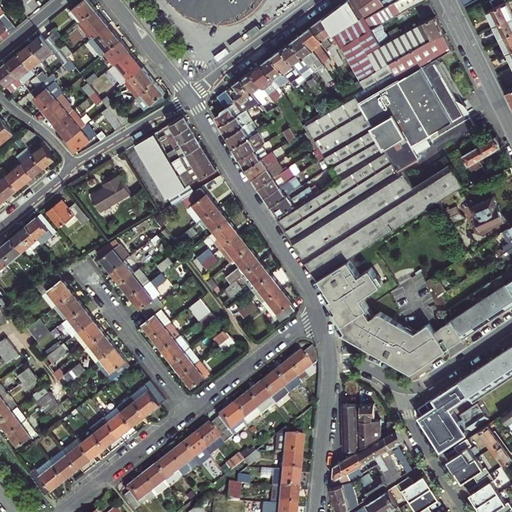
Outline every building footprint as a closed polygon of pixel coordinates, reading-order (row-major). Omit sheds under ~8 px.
[(33,8),(26,0),(21,0),(21,1),(19,2),(29,15),(35,10),(33,8)] [(38,4),(35,0),(26,0),(33,8),(38,4)] [(81,19),(78,21),(80,23),(95,10),(96,9),(92,4),(88,0),(85,0),(71,12),(72,13),(75,11),(81,19)] [(174,0),(181,7),(194,15),(205,18),(222,19),(230,17),(245,9),(254,0),(174,0)] [(346,0),(338,6),(324,16),(334,33),(364,15),(355,0),(346,0)] [(355,0),(364,15),(366,18),(385,8),(382,1),(380,0),(355,0)] [(399,0),(394,3),(400,14),(416,5),(426,0),(399,0)] [(433,7),(429,0),(426,0),(416,5),(422,19),(435,12),(433,7)] [(495,7),(488,11),(490,16),(494,25),(511,15),(511,12),(506,2),(495,7)] [(385,8),(366,18),(373,29),(400,14),(394,3),(385,8)] [(102,18),(95,10),(80,23),(79,23),(91,38),(107,25),(102,18)] [(81,19),(75,11),(72,13),(78,21),(81,19)] [(4,16),(3,16),(0,18),(0,39),(1,40),(14,30),(11,26),(12,25),(5,15),(4,16)] [(369,53),(382,45),(373,29),(366,18),(364,15),(334,33),(338,39),(358,72),(362,80),(363,79),(379,70),(369,53)] [(442,25),(437,15),(424,22),(382,45),(369,53),(379,70),(430,40),(445,32),(442,25)] [(511,33),(511,15),(494,25),(498,31),(501,39),(511,33)] [(333,43),(338,39),(334,33),(324,16),(319,21),(312,26),(323,41),(330,51),(338,63),(342,61),(338,54),(333,43)] [(107,25),(91,38),(100,49),(102,47),(107,52),(120,41),(114,34),(107,25)] [(319,44),(323,41),(312,26),(307,30),(302,33),(323,62),(329,71),(332,69),(329,63),(330,62),(330,59),(319,44)] [(62,36),(55,28),(49,33),(51,35),(56,41),(62,36)] [(468,117),(465,113),(452,90),(455,88),(453,85),(451,82),(448,84),(434,59),(453,48),(445,32),(430,40),(379,70),(363,79),(367,86),(356,92),(389,147),(399,140),(402,144),(413,137),(416,143),(419,147),(468,117)] [(323,62),(302,33),(296,37),(292,41),(309,64),(311,66),(315,72),(318,70),(329,84),(334,80),(329,71),(323,62)] [(511,33),(501,39),(505,45),(508,52),(511,49),(511,33)] [(46,40),(42,35),(38,38),(31,44),(45,61),(55,53),(56,55),(64,66),(72,60),(68,56),(62,49),(56,41),(51,35),(46,40)] [(126,46),(121,40),(120,41),(107,52),(106,53),(111,59),(106,63),(111,69),(130,53),(131,52),(126,46)] [(309,64),(292,41),(288,44),(282,48),(300,73),(308,68),(307,66),(309,64)] [(25,49),(19,54),(33,71),(45,61),(31,44),(25,49)] [(72,53),(66,46),(62,49),(68,56),(72,53)] [(301,74),(300,73),(282,48),(277,52),(272,56),(290,80),(298,92),(302,88),(295,78),(301,74)] [(82,73),(86,69),(72,53),(68,56),(72,60),(77,67),(82,73)] [(137,61),(130,53),(111,69),(123,84),(125,83),(142,68),(137,61)] [(23,83),(35,74),(33,71),(19,54),(13,59),(7,63),(23,83)] [(290,80),(272,56),(267,59),(262,63),(279,86),(285,94),(289,91),(285,84),(283,82),(286,79),(287,82),(290,80)] [(77,67),(72,60),(64,66),(70,73),(77,67)] [(0,75),(12,92),(23,83),(7,63),(3,66),(0,68),(0,75)] [(257,67),(252,71),(268,93),(274,103),(277,101),(276,99),(279,97),(274,89),(279,86),(262,63),(257,67)] [(137,98),(155,83),(148,75),(142,68),(125,83),(137,98)] [(271,108),(263,96),(268,93),(252,71),(248,74),(241,78),(252,92),(258,101),(263,108),(266,111),(271,108)] [(48,79),(43,72),(37,76),(42,83),(48,79)] [(354,75),(358,82),(352,86),(355,92),(356,92),(366,86),(362,80),(358,72),(354,75)] [(58,80),(53,74),(48,79),(42,83),(38,86),(34,89),(39,95),(35,98),(38,103),(43,109),(44,108),(63,93),(65,92),(57,81),(58,80)] [(99,79),(96,74),(88,80),(92,85),(99,79)] [(33,80),(38,86),(42,83),(37,76),(33,80)] [(252,92),(241,78),(236,82),(234,84),(236,88),(232,90),(241,103),(247,98),(246,96),(252,92)] [(97,92),(90,83),(85,88),(92,97),(92,96),(97,92)] [(155,83),(137,98),(136,99),(145,111),(151,106),(154,109),(166,101),(162,96),(165,94),(160,88),(156,83),(155,83)] [(351,95),(346,88),(341,91),(345,98),(351,95)] [(221,110),(220,113),(215,116),(217,119),(220,124),(241,111),(237,106),(225,90),(217,96),(225,107),(221,110)] [(100,105),(105,101),(104,100),(97,92),(92,96),(100,105)] [(241,111),(246,108),(256,102),(258,101),(252,92),(246,96),(247,98),(241,103),(237,106),(241,111)] [(340,177),(318,191),(317,190),(278,216),(318,277),(464,184),(462,179),(453,165),(418,188),(409,173),(405,168),(403,169),(389,147),(356,92),(315,116),(320,123),(312,128),(340,177)] [(73,105),(63,93),(44,108),(50,115),(57,124),(75,110),(72,106),(73,105)] [(116,115),(120,112),(107,97),(104,100),(105,101),(110,108),(116,115)] [(116,115),(110,108),(104,113),(117,129),(123,124),(116,115)] [(250,115),(246,108),(241,111),(220,124),(223,129),(227,135),(251,120),(254,119),(259,116),(256,111),(250,115)] [(75,110),(57,124),(63,132),(69,139),(87,125),(75,110)] [(122,110),(120,112),(116,115),(123,124),(124,125),(130,120),(122,110)] [(189,120),(185,114),(163,128),(168,137),(169,137),(191,124),(189,120)] [(315,116),(308,121),(312,128),(320,123),(315,116)] [(5,123),(0,117),(0,143),(13,133),(5,123)] [(259,126),(256,128),(251,120),(227,135),(230,141),(233,146),(261,130),(259,126)] [(97,136),(88,124),(87,125),(69,139),(68,140),(73,146),(77,151),(97,136)] [(195,130),(191,124),(169,137),(175,147),(197,134),(195,130)] [(304,125),(293,131),(297,137),(306,132),(308,130),(304,125)] [(284,130),(290,141),(297,137),(293,131),(290,127),(284,130)] [(20,136),(23,140),(25,142),(36,133),(29,128),(20,136)] [(306,132),(310,139),(315,136),(311,129),(308,130),(306,132)] [(261,144),(267,140),(261,130),(233,146),(236,151),(239,157),(261,144)] [(187,186),(172,161),(167,151),(155,132),(146,138),(136,144),(167,197),(187,186)] [(197,134),(175,147),(180,156),(202,143),(200,139),(197,134)] [(468,165),(477,180),(495,170),(491,163),(485,166),(480,158),(502,145),(500,140),(497,134),(463,153),(468,165)] [(23,140),(20,136),(13,141),(16,145),(23,140)] [(320,145),(315,136),(310,139),(316,148),(320,145)] [(416,143),(413,137),(402,144),(399,140),(389,147),(403,169),(405,168),(424,156),(421,150),(419,147),(416,143)] [(55,159),(41,141),(31,150),(45,167),(50,164),(55,159)] [(210,156),(202,143),(180,156),(172,161),(187,186),(217,168),(210,156)] [(268,155),(261,144),(239,157),(243,162),(246,168),(268,155)] [(34,175),(34,176),(40,172),(45,167),(31,150),(28,147),(18,155),(23,162),(34,175)] [(272,152),(268,155),(246,168),(249,173),(253,178),(278,161),(272,152)] [(284,170),(278,161),(253,178),(255,182),(259,187),(284,170)] [(34,175),(23,162),(7,175),(18,188),(26,181),(34,175)] [(284,170),(259,187),(262,193),(265,196),(296,175),(290,166),(284,170)] [(100,210),(130,192),(119,174),(111,179),(104,183),(106,187),(92,195),(100,210)] [(11,193),(18,188),(7,175),(0,180),(0,196),(3,200),(11,193)] [(303,185),(296,175),(265,196),(268,201),(271,206),(289,194),(303,185)] [(289,194),(271,206),(275,211),(278,216),(317,190),(314,185),(311,187),(310,185),(293,196),(293,199),(289,194)] [(206,195),(200,187),(181,198),(188,208),(187,209),(197,223),(199,222),(219,207),(213,199),(208,193),(206,195)] [(484,201),(482,202),(481,204),(474,207),(479,219),(479,220),(481,225),(482,225),(484,228),(505,218),(500,206),(496,197),(488,200),(486,200),(484,201)] [(82,222),(88,217),(76,201),(70,207),(63,198),(55,203),(47,210),(60,225),(66,221),(75,213),(78,216),(82,222)] [(204,229),(210,225),(215,231),(229,220),(223,212),(219,207),(199,222),(204,229)] [(461,214),(457,207),(446,212),(453,226),(467,219),(461,214)] [(41,242),(56,230),(42,212),(38,215),(38,214),(33,218),(27,223),(41,241),(41,242)] [(78,216),(75,213),(66,221),(69,224),(78,216)] [(236,228),(229,220),(215,231),(220,238),(215,242),(220,249),(240,234),(236,228)] [(36,245),(41,241),(27,223),(18,231),(11,236),(23,250),(29,245),(33,242),(36,245)] [(197,233),(193,227),(181,236),(186,242),(197,233)] [(215,242),(220,238),(215,231),(210,235),(215,242)] [(236,259),(251,247),(246,241),(240,234),(220,249),(231,263),(236,259)] [(23,250),(11,236),(3,243),(0,245),(0,252),(8,263),(23,250)] [(131,255),(116,236),(115,237),(130,256),(131,255)] [(115,237),(96,251),(105,263),(111,270),(130,256),(115,237)] [(231,284),(235,281),(241,276),(242,276),(246,272),(261,261),(256,254),(251,247),(236,259),(240,265),(225,277),(231,284)] [(197,257),(202,263),(214,254),(209,248),(197,257)] [(218,260),(214,254),(202,263),(206,269),(218,260)] [(139,268),(130,256),(111,270),(118,279),(121,283),(139,268)] [(169,257),(157,266),(161,272),(173,263),(169,257)] [(456,343),(464,338),(452,320),(447,323),(435,331),(430,322),(415,332),(378,314),(369,319),(364,311),(367,309),(361,299),(382,286),(372,269),(360,276),(349,259),(319,279),(326,293),(331,303),(337,324),(338,328),(342,332),(341,333),(379,354),(412,372),(444,351),(456,343)] [(266,267),(261,261),(246,272),(242,276),(241,276),(252,290),(272,274),(266,267)] [(182,264),(176,269),(182,277),(188,272),(182,264)] [(46,276),(54,271),(51,265),(43,271),(46,276)] [(149,281),(139,268),(121,283),(127,291),(131,295),(149,281)] [(58,271),(37,284),(39,286),(44,292),(49,289),(60,302),(74,292),(68,285),(58,271)] [(149,281),(131,295),(138,305),(145,313),(160,301),(156,296),(160,293),(155,287),(167,278),(161,272),(151,279),(149,281)] [(267,299),(282,288),(278,283),(272,274),(252,290),(262,303),(267,299)] [(211,278),(207,281),(213,289),(217,286),(211,278)] [(30,279),(25,283),(29,288),(32,287),(35,285),(30,279)] [(511,279),(452,320),(464,338),(485,324),(495,317),(508,308),(511,305),(511,279)] [(241,289),(235,281),(231,284),(224,290),(230,298),(241,289)] [(217,286),(213,289),(217,295),(222,292),(217,286)] [(288,295),(282,288),(267,299),(278,313),(275,315),(280,321),(295,309),(290,303),(293,301),(288,295)] [(8,295),(12,299),(16,296),(12,291),(8,295)] [(60,302),(70,316),(84,305),(79,299),(74,292),(60,302)] [(7,294),(0,299),(0,301),(3,305),(3,304),(12,299),(8,295),(7,294)] [(211,311),(201,299),(189,308),(199,320),(211,311)] [(262,303),(273,317),(275,315),(278,313),(267,299),(262,303)] [(153,336),(171,321),(172,321),(161,307),(164,305),(160,301),(145,313),(149,319),(143,323),(148,330),(153,336)] [(251,301),(238,311),(244,318),(256,308),(251,301)] [(65,320),(70,316),(60,302),(55,306),(65,320)] [(0,313),(4,320),(11,316),(3,304),(3,305),(0,306),(0,313)] [(91,313),(84,305),(70,316),(81,329),(95,319),(91,313)] [(216,318),(211,311),(199,320),(204,328),(216,318)] [(81,329),(70,316),(65,320),(76,333),(81,329)] [(28,327),(39,340),(51,331),(41,317),(28,327)] [(81,329),(92,343),(105,332),(101,327),(95,319),(81,329)] [(171,321),(153,336),(158,342),(163,348),(181,334),(171,321)] [(92,343),(81,329),(76,333),(87,347),(92,343)] [(225,330),(214,338),(219,345),(230,336),(225,330)] [(87,347),(97,361),(116,346),(112,340),(105,332),(92,343),(87,347)] [(181,334),(163,348),(168,355),(172,361),(191,347),(181,334)] [(15,347),(7,336),(0,340),(0,353),(3,357),(15,347)] [(223,351),(235,342),(230,336),(219,345),(223,351)] [(59,340),(47,349),(50,353),(62,344),(59,340)] [(71,349),(65,342),(62,344),(50,353),(49,354),(55,361),(71,349)] [(468,375),(460,380),(470,394),(470,395),(474,401),(511,376),(511,345),(511,346),(503,352),(480,367),(468,375)] [(124,357),(116,346),(97,361),(112,380),(129,366),(126,361),(127,360),(124,357)] [(317,361),(312,350),(310,346),(299,354),(298,352),(293,356),(284,363),(300,383),(301,384),(308,379),(303,372),(317,361)] [(7,362),(20,353),(15,347),(3,357),(7,362)] [(182,373),(200,359),(191,347),(172,361),(178,368),(182,373)] [(211,372),(200,359),(182,373),(187,379),(193,387),(211,372)] [(78,363),(65,374),(70,381),(84,371),(78,363)] [(287,394),(300,383),(284,363),(278,368),(271,373),(287,394)] [(29,366),(17,375),(22,382),(35,373),(29,366)] [(44,385),(35,373),(22,382),(32,394),(44,385)] [(287,394),(271,373),(264,378),(257,384),(273,404),(274,405),(287,394)] [(155,383),(151,378),(145,383),(149,388),(155,383)] [(429,401),(418,408),(422,413),(420,416),(432,435),(442,450),(489,419),(478,402),(461,414),(464,418),(461,420),(451,407),(470,395),(470,394),(460,380),(453,385),(429,401)] [(0,398),(8,392),(0,381),(0,398)] [(131,394),(132,395),(135,399),(149,388),(145,383),(131,394)] [(155,383),(149,388),(161,403),(167,398),(155,383)] [(259,414),(273,404),(257,384),(250,390),(244,395),(259,414)] [(54,398),(44,385),(32,394),(42,407),(54,398)] [(149,388),(135,399),(147,414),(154,408),(161,403),(149,388)] [(0,418),(19,404),(9,392),(8,392),(0,398),(0,418)] [(118,406),(133,425),(141,419),(147,414),(135,399),(132,395),(118,406)] [(259,414),(244,395),(238,400),(230,405),(246,425),(259,414)] [(58,403),(54,398),(42,407),(46,413),(58,403)] [(375,419),(375,403),(370,403),(366,403),(351,403),(343,403),(344,450),(357,449),(381,435),(381,422),(381,418),(375,419)] [(26,419),(29,417),(19,404),(0,418),(0,419),(4,425),(9,432),(26,419)] [(118,406),(118,405),(105,416),(120,435),(127,430),(133,425),(118,406)] [(227,440),(246,425),(230,405),(222,412),(216,417),(217,418),(212,421),(227,440)] [(511,407),(502,414),(509,425),(510,430),(511,433),(511,407)] [(113,441),(120,435),(105,416),(91,426),(94,431),(106,446),(113,441)] [(275,426),(267,416),(263,419),(271,429),(275,426)] [(271,429),(263,419),(262,417),(257,421),(267,434),(271,430),(271,429)] [(36,432),(26,419),(9,432),(14,438),(19,445),(36,432)] [(200,429),(193,435),(204,450),(218,439),(222,444),(227,440),(212,421),(208,425),(207,424),(200,429)] [(494,450),(503,443),(489,423),(480,430),(494,450)] [(277,434),(275,452),(284,453),(301,454),(301,445),(302,437),(301,437),(301,430),(284,428),(277,434)] [(397,430),(386,436),(393,448),(395,452),(408,472),(413,469),(400,447),(399,448),(397,445),(404,441),(397,430)] [(106,446),(94,431),(81,441),(93,457),(99,451),(106,446)] [(186,441),(179,446),(196,467),(198,470),(212,459),(209,455),(204,450),(193,435),(186,441)] [(393,448),(386,436),(374,443),(397,480),(402,476),(389,455),(387,451),(393,448)] [(86,462),(93,457),(81,441),(77,437),(64,448),(79,467),(86,462)] [(471,442),(468,438),(455,446),(458,451),(446,458),(447,459),(453,469),(475,455),(468,444),(471,442)] [(222,444),(218,439),(204,450),(209,455),(222,444)] [(374,443),(358,452),(365,463),(376,457),(392,483),(397,480),(374,443)] [(505,466),(511,460),(511,455),(503,443),(494,450),(505,466)] [(196,467),(179,446),(172,452),(166,457),(177,471),(181,476),(183,478),(196,467)] [(73,473),(79,467),(64,448),(51,458),(66,478),(73,473)] [(256,450),(249,456),(254,462),(260,457),(256,450)] [(358,452),(349,457),(356,468),(365,463),(358,452)] [(301,454),(284,453),(282,470),(299,471),(300,463),(301,454)] [(238,454),(225,464),(230,471),(243,460),(238,454)] [(482,466),(475,455),(453,469),(457,475),(461,481),(472,474),(476,480),(488,472),(484,465),(482,466)] [(248,466),(254,462),(249,456),(243,460),(245,463),(248,466)] [(164,482),(177,471),(166,457),(159,462),(152,467),(164,482)] [(350,479),(360,475),(356,468),(349,457),(340,462),(350,479)] [(37,469),(35,467),(30,471),(46,493),(55,487),(66,478),(51,458),(37,469)] [(350,479),(340,462),(335,465),(334,471),(334,476),(333,478),(332,483),(350,479)] [(151,492),(164,482),(152,467),(147,471),(139,478),(151,492)] [(298,480),(299,471),(282,470),(273,469),(272,486),(297,488),(298,480)] [(177,471),(164,482),(168,487),(181,476),(177,471)] [(492,478),(488,472),(476,480),(480,486),(469,493),(470,496),(476,505),(498,490),(491,479),(492,478)] [(382,476),(374,481),(369,473),(360,479),(370,497),(388,485),(382,476)] [(237,475),(236,483),(240,483),(249,484),(250,476),(237,475)] [(427,479),(424,475),(414,482),(410,476),(397,484),(402,491),(405,490),(411,499),(431,485),(427,479)] [(29,483),(23,476),(19,479),(23,483),(22,484),(24,487),(29,483)] [(125,489),(128,493),(123,497),(134,510),(139,506),(137,503),(145,497),(147,500),(149,502),(155,497),(151,492),(139,478),(131,484),(125,489)] [(168,487),(164,482),(151,492),(155,497),(168,487)] [(226,500),(239,501),(240,483),(236,483),(228,482),(226,500)] [(336,502),(338,511),(346,511),(358,504),(352,482),(332,487),(336,502)] [(434,490),(431,485),(411,499),(419,511),(417,511),(428,511),(431,510),(428,505),(439,498),(434,490)] [(297,488),(272,486),(270,503),(296,505),(297,496),(297,488)] [(389,490),(368,503),(374,511),(388,511),(400,505),(389,490)] [(505,501),(498,490),(476,505),(481,511),(490,511),(495,509),(497,511),(503,511),(511,507),(507,500),(505,501)] [(145,497),(137,503),(139,506),(147,500),(145,497)] [(295,511),(296,505),(270,503),(263,503),(262,511),(295,511)]
